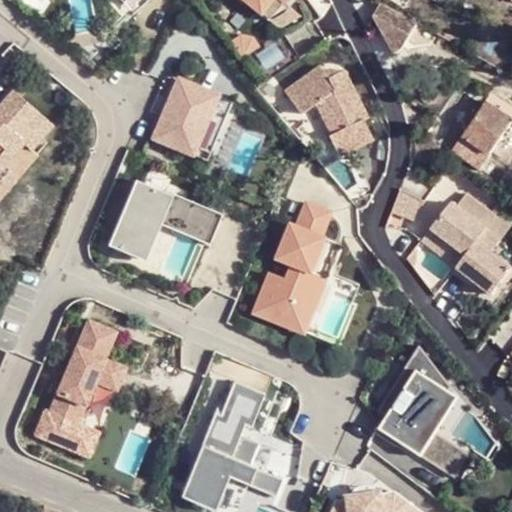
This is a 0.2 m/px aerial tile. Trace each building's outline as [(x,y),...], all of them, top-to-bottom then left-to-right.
[(120,0),(134,16),(152,0),(120,0)] [(246,0),(271,19),(288,0),(246,0)] [(418,25),(381,4),(374,17),(396,54),(404,50),(418,25)] [(306,54),(288,31),(260,52),(278,75),(306,54)] [(369,119),(343,72),(328,80),(322,71),(319,68),(285,93),(301,116),(316,105),(323,119),(332,114),(338,111),(347,128),(341,131),(330,138),(341,158),(374,141),(364,121),(369,119)] [(343,72),(322,71),(328,80),(343,72)] [(492,83),(473,71),(466,83),(484,96),(492,83)] [(167,117),(156,139),(196,157),(200,147),(215,153),(236,105),(183,81),(173,102),(178,104),(171,118),(167,117)] [(30,149),(52,125),(14,90),(0,105),(0,166),(22,143),(30,149)] [(511,119),(511,108),(492,94),(487,102),(511,119)] [(453,151),(455,153),(481,170),(511,125),(511,119),(487,102),(453,151)] [(338,111),(332,114),(341,131),(347,128),(338,111)] [(200,147),(196,157),(210,163),(215,153),(200,147)] [(189,201),(188,203),(138,181),(110,247),(140,260),(156,223),(164,205),(182,214),(175,231),(211,247),(224,217),(189,201)] [(455,211),(451,207),(433,231),(465,259),(454,274),(467,286),(472,280),(490,296),(510,271),(492,255),(501,244),(487,232),(496,221),(467,197),(455,211)] [(156,223),(175,231),(182,214),(164,205),(156,223)] [(322,240),(332,215),(308,205),(295,237),(288,234),(277,261),(293,268),(287,282),(274,276),(267,294),(264,293),(255,315),(279,325),(279,323),(295,329),(302,310),(309,313),(322,281),(311,277),(325,241),(322,240)] [(342,247),(325,241),(311,277),(322,281),(309,313),(302,310),(295,329),(307,334),(342,247)] [(320,330),(343,337),(360,282),(337,275),(320,330)] [(118,331),(89,319),(50,411),(63,416),(70,398),(87,405),(96,382),(117,390),(127,367),(106,358),(118,331)] [(417,441),(409,453),(451,480),(466,459),(424,430),(450,391),(419,352),(377,414),(417,441)] [(269,391),(274,376),(256,371),(251,386),(269,391)] [(215,414),(183,492),(215,506),(227,478),(274,499),(282,481),(249,467),(258,444),(239,436),(244,426),(250,429),(265,396),(234,382),(220,416),(215,414)] [(79,423),(87,405),(70,398),(63,416),(79,423)] [(213,511),(215,506),(183,492),(180,497),(213,511)] [(415,511),(394,496),(382,498),(381,494),(345,499),(346,503),(334,503),(330,511),(415,511)] [(51,511),(53,508),(42,503),(38,511),(51,511)]
